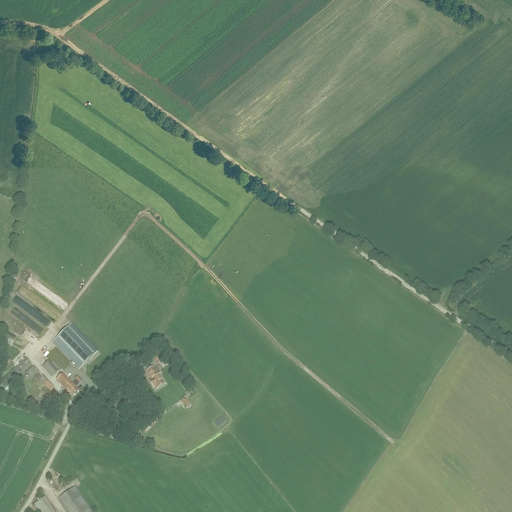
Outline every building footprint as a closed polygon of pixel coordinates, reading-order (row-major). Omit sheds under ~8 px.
[(29,298),(33,292),(29,289),(25,295),(29,298)] [(71,325),(53,343),(79,369),(97,352),(71,325)] [(12,345),(16,338),(5,332),(2,339),(12,345)] [(159,352),(152,356),(159,367),(163,365),(163,364),(167,362),(164,358),(163,359),(159,352)] [(5,369),(12,361),(8,357),(7,358),(4,355),(1,359),(2,360),(0,362),(2,363),(1,365),(5,369)] [(0,388),(2,391),(31,364),(26,358),(0,382),(0,388)] [(52,377),(59,371),(50,360),(43,366),(52,377)] [(31,380),(39,373),(33,366),(25,374),(31,380)] [(146,372),(150,380),(149,381),(150,383),(154,388),(155,387),(157,389),(165,384),(159,374),(160,373),(157,368),(155,369),(154,367),(146,372)] [(56,380),(63,387),(67,391),(67,390),(73,396),(79,391),(73,384),(74,384),(63,373),(56,380)] [(134,383),(139,389),(142,386),(141,384),(144,382),(140,378),(134,383)] [(187,409),(190,406),(185,399),(182,401),(187,409)] [(154,425),(156,423),(151,419),(149,421),(141,430),(145,433),(145,434),(153,425),(154,425)] [(67,511),(92,511),(76,487),(58,498),(67,511)] [(52,511),(43,499),(35,505),(39,511),(52,511)]
